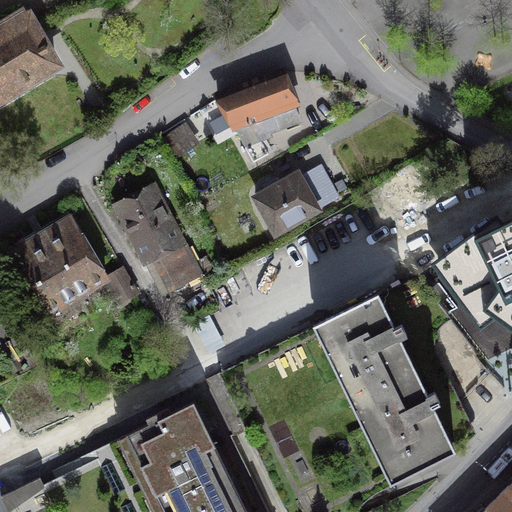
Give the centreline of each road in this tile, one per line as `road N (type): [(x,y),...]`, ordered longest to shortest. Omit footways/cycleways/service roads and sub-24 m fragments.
road 1 (residential): [(0,471),(231,353),(383,256)]
road 2 (residential): [(326,23),(239,65),(28,196)]
road 3 (residential): [(511,158),(378,81),(326,23)]
